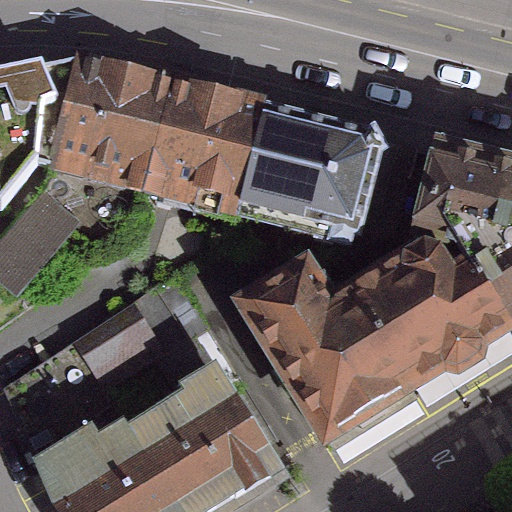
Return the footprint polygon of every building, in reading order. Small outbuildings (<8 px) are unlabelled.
[(74,65),(0,79),(0,209),(32,169),(47,170),(74,65)] [(166,90),(74,65),(47,170),(41,194),(37,198),(68,226),(63,233),(61,235),(90,262),(130,233),(139,198),(166,90)] [(235,208),(260,114),(166,90),(139,198),(153,201),(156,188),(235,208)] [(353,239),(374,160),(362,139),(260,114),(235,208),(313,229),(309,243),(328,248),(328,246),(344,249),(347,237),(353,239)] [(434,261),(420,256),(334,309),(319,285),(310,290),(300,275),(239,313),(280,380),(322,446),(426,382),(442,371),(451,369),(469,358),(475,351),(511,328),(511,173),(507,172),(506,175),(436,157),(414,243),(452,253),(460,266),(444,276),(434,261)] [(63,233),(30,205),(0,240),(0,288),(9,296),(61,235),(63,233)] [(188,407),(129,443),(172,511),(212,511),(231,501),(232,503),(271,478),(217,390),(215,391),(209,382),(211,381),(186,340),(203,330),(172,279),(69,347),(99,395),(153,362),(177,400),(180,398),(188,407)] [(172,511),(129,443),(100,462),(78,427),(107,408),(99,395),(69,347),(0,392),(0,396),(43,496),(52,511),(172,511)]
